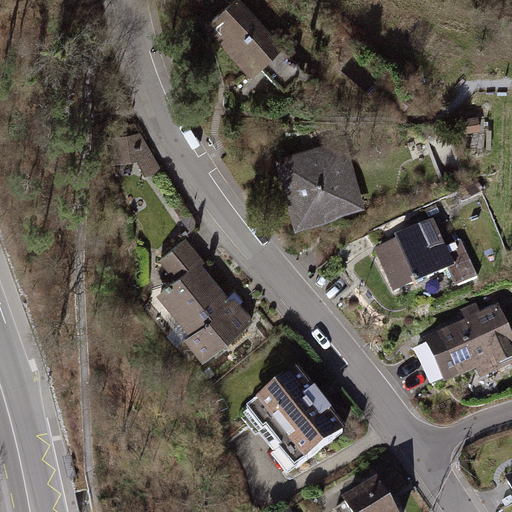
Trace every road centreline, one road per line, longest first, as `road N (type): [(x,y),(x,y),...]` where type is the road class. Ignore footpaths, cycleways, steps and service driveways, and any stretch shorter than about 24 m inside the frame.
road 1 (residential): [(419,451),(193,171),(156,106),(122,0)]
road 2 (secondary): [(37,511),(0,356)]
